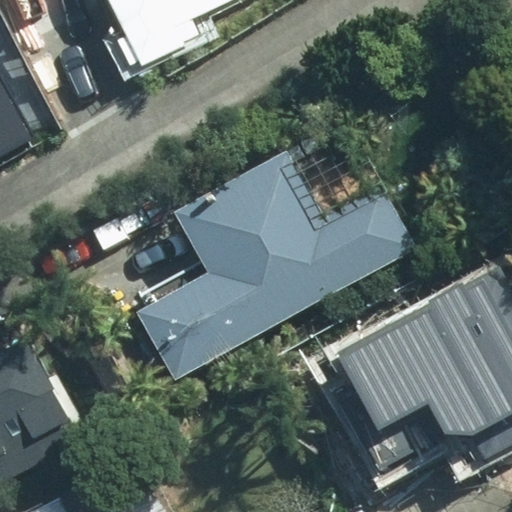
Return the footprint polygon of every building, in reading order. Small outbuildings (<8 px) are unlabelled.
[(125,0),(166,68),(282,0),(125,0)] [(0,58),(0,168),(42,150),(0,58)] [(206,265),(145,302),(187,371),(412,234),(391,200),(340,231),(292,152),(179,221),(206,265)] [(511,258),(328,365),(403,493),(511,429),(511,258)] [(0,490),(108,439),(58,333),(0,360),(0,490)] [(80,511),(71,490),(20,511),(192,511),(179,482),(111,511),(80,511)]
